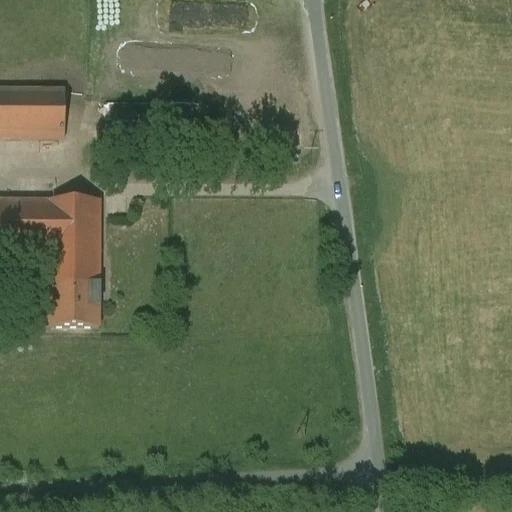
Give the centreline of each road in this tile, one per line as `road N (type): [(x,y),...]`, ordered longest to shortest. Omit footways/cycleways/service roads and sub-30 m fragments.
road 1 (unclassified): [(307,0),(374,469)]
road 2 (unclassified): [(374,469),(0,487)]
